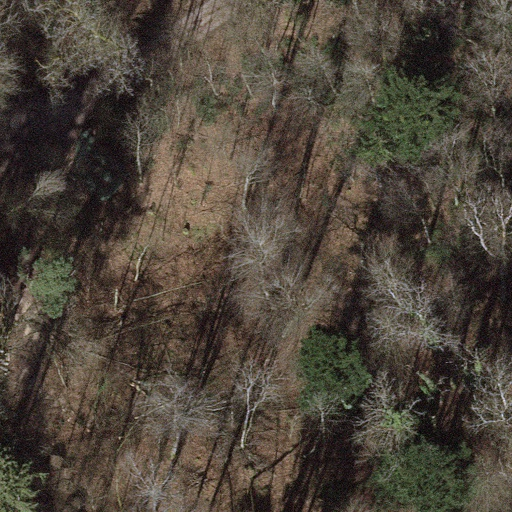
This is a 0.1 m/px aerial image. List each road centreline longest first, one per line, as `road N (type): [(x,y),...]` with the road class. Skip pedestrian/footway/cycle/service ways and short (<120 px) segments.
road 1 (track): [(47,511),(26,138)]
road 2 (track): [(26,138),(249,0)]
